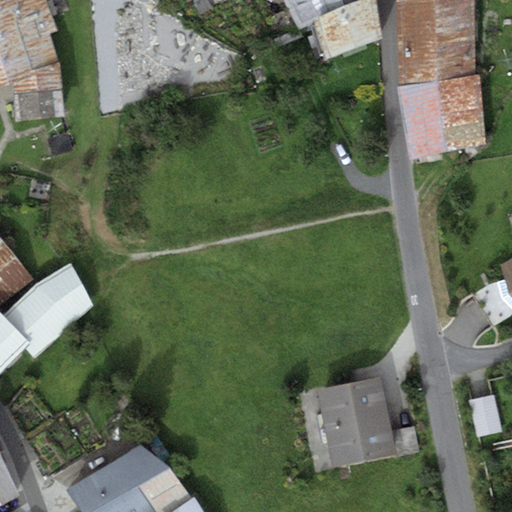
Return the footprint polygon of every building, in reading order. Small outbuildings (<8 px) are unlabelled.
[(0,0),(0,81),(17,77),(20,116),(61,113),(56,64),(45,30),(53,28),(46,9),(43,0),(0,0)] [(211,6),(208,0),(196,0),(201,11),(211,6)] [(288,0),(292,7),(296,6),(302,20),(315,15),(317,20),(366,0),(288,0)] [(374,0),(366,0),(317,20),(329,56),(380,36),(374,0)] [(402,0),(404,89),(473,75),(470,0),(402,0)] [(404,89),(415,155),(480,142),(473,75),(404,89)] [(49,138),(54,154),(72,149),(67,133),(49,138)] [(0,240),(0,299),(28,276),(0,240)] [(511,261),(506,265),(510,278),(499,280),(504,297),(511,304),(511,261)] [(40,284),(3,317),(25,342),(23,344),(35,354),(64,325),(89,302),(79,286),(70,267),(40,284)] [(3,317),(2,319),(0,320),(0,366),(23,344),(25,342),(3,317)] [(378,380),(323,391),(327,412),(317,413),(323,443),(333,441),(337,461),(392,450),(393,456),(420,451),(415,425),(388,430),(378,380)] [(501,428),(494,399),(472,404),(479,433),(501,428)] [(72,485),(69,487),(86,511),(167,511),(188,497),(165,465),(156,471),(152,465),(146,468),(135,451),(121,460),(120,459),(73,486),(72,485)] [(0,454),(0,500),(17,492),(0,454)] [(185,505),(175,511),(201,511),(194,500),(185,505)]
